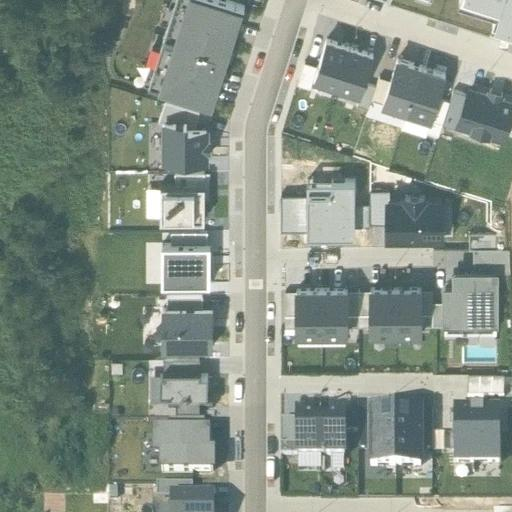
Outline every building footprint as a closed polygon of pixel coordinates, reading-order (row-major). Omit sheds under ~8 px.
[(244,4),(230,0),(178,0),(178,3),(174,2),(155,62),(159,63),(153,82),(213,101),(244,4)] [(511,0),(462,0),(495,10),(492,21),(511,27),(511,0)] [(317,65),(314,76),(337,84),(350,45),(337,40),(327,37),(317,65)] [(361,91),(364,80),(373,52),(361,48),(350,45),(337,84),(361,91)] [(384,100),(408,108),(422,63),(409,59),(398,56),(391,78),(384,100)] [(314,76),(317,65),(304,61),(296,84),(310,88),(314,76)] [(433,67),(422,63),(408,108),(431,116),(438,95),(446,71),(433,67)] [(384,100),(391,78),(379,74),(376,84),(372,97),(384,100)] [(376,84),(364,80),(361,91),(357,103),(368,107),(372,97),(376,84)] [(453,86),(449,98),(442,119),(457,124),(459,118),(467,91),(453,86)] [(511,100),(469,87),(467,91),(459,118),(473,123),(476,128),(484,130),(490,128),(503,132),(511,105),(511,100)] [(438,95),(431,116),(427,129),(438,133),(442,119),(449,98),(438,95)] [(158,119),(164,118),(187,118),(187,125),(194,125),(199,110),(165,99),(158,119)] [(206,125),(194,125),(187,125),(187,118),(164,118),(165,158),(207,157),(206,125)] [(174,181),(205,181),(205,169),(174,169),(174,181)] [(307,193),(307,227),(307,235),(325,235),(325,230),(354,230),(354,179),(331,179),(331,190),(329,190),(329,192),(307,192),(307,193)] [(205,217),(205,181),(174,181),(161,181),(161,217),(205,217)] [(370,223),(388,223),(388,199),(389,199),(389,189),(370,189),(370,223)] [(307,193),(281,193),(281,229),(282,229),(282,227),(307,227),(307,193)] [(389,199),(388,199),(388,223),(388,236),(442,236),(441,199),(424,199),(424,195),(405,195),(405,199),(389,199)] [(469,248),(473,248),(495,248),(495,233),(469,233),(469,248)] [(210,281),(210,241),(162,241),(162,281),(210,281)] [(495,248),(473,248),(473,272),(496,272),(510,272),(509,248),(495,248)] [(456,289),(445,288),(445,302),(445,326),(445,332),(496,332),(496,272),(473,272),(465,272),(456,272),(456,284),(456,289)] [(297,332),(322,332),(322,288),(308,288),(297,288),(297,332)] [(333,288),(322,288),(322,332),(347,331),(347,288),(333,288)] [(371,332),(396,332),(396,288),(383,288),(371,289),(371,332)] [(409,288),(396,288),(396,332),(421,332),(421,288),(409,288)] [(433,326),(445,326),(445,302),(433,302),(433,326)] [(213,306),(163,306),(163,346),(213,346),(213,306)] [(164,358),(164,374),(200,374),(200,358),(164,358)] [(176,410),(200,410),(213,410),(213,394),(208,394),(208,374),(200,374),(164,374),(160,374),(160,393),(168,393),(168,410),(176,410)] [(504,374),(468,374),(468,398),(504,398),(504,374)] [(500,408),(454,408),(454,464),(500,464),(500,408)] [(200,421),(200,410),(176,410),(176,422),(200,421)] [(371,468),(396,468),(396,411),(371,412),(371,414),(371,450),(371,468)] [(421,411),(396,411),(396,468),(421,468),(421,450),(421,414),(421,411)] [(371,450),(371,414),(358,414),(358,450),(371,450)] [(433,414),(421,414),(421,450),(433,450),(433,414)] [(297,458),(321,458),(321,415),(297,415),(297,458)] [(345,415),(321,415),(321,458),(345,458),(345,415)] [(169,422),(169,435),(205,435),(204,421),(200,421),(176,422),(169,422)] [(169,435),(156,435),(156,457),(162,457),(162,473),(213,473),(213,456),(208,456),(208,435),(205,435),(169,435)] [(173,500),(193,500),(193,486),(157,486),(157,501),(173,501),(173,500)] [(173,500),(173,501),(172,511),(213,511),(213,500),(193,500),(173,500)]
